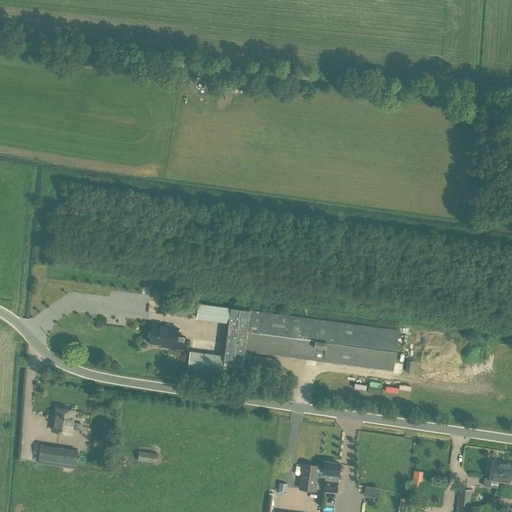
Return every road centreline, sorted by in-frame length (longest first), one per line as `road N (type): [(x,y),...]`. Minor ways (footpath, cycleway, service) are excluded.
road 1 (unclassified): [(511,440),(106,381),(54,361),(0,308)]
road 2 (track): [(511,102),(0,43)]
